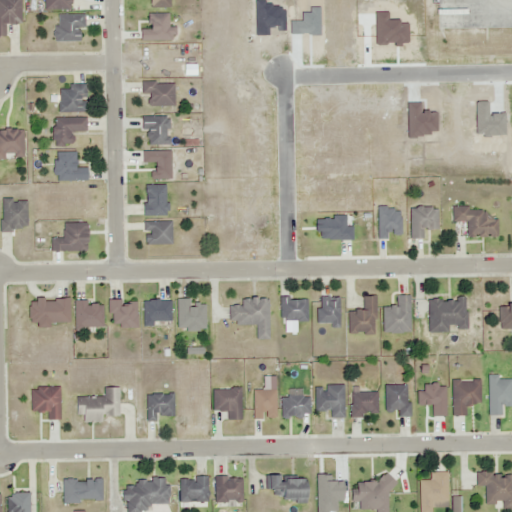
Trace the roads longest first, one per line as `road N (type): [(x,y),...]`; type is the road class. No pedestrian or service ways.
road 1 (residential): [(0,452),(511,442)]
road 2 (residential): [(511,262),(0,270)]
road 3 (residential): [(111,0),(117,271)]
